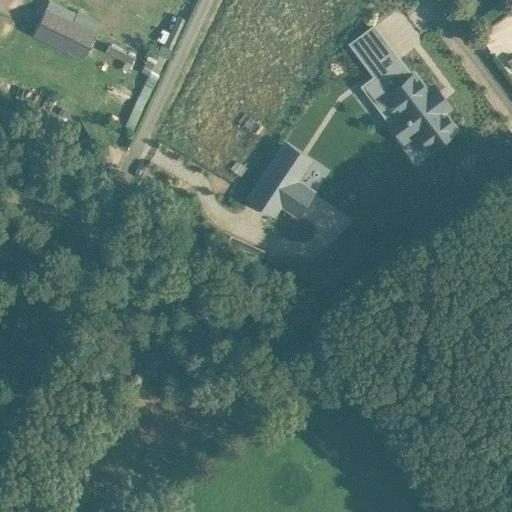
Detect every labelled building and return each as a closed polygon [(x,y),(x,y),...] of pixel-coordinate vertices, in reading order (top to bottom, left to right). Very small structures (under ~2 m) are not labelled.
[(33,34),(82,59),(102,21),(78,9),(73,19),(47,6),(33,34)] [(158,41),(164,43),(163,45),(171,48),(185,19),(177,16),(169,32),(163,29),(158,41)] [(131,64),(134,57),(108,44),(105,52),(124,61),(121,68),(127,71),(131,64)] [(156,79),(170,49),(163,45),(159,54),(151,50),(141,71),(148,75),(156,79)] [(374,77),(363,85),(405,139),(417,130),(430,146),(453,128),(443,114),(424,89),(413,75),(410,78),(397,60),(377,75),(374,77)] [(287,149),(257,187),(277,203),(284,193),(301,206),(316,186),(300,173),(307,164),(287,149)]
